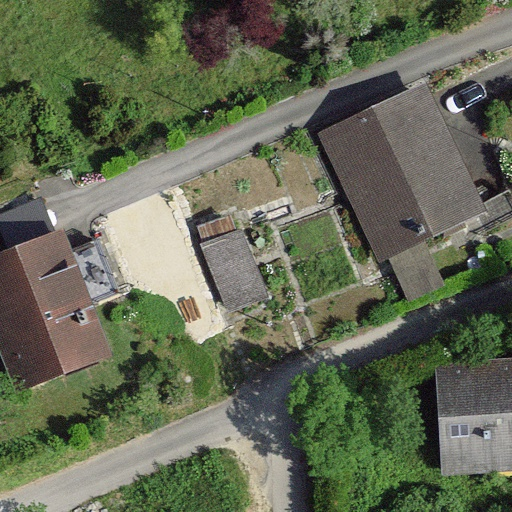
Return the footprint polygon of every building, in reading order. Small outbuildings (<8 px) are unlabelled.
[(151,0),(88,0),(94,17),(151,0)] [(200,69),(179,0),(151,0),(94,17),(116,93),(200,69)] [(481,211),(420,88),(320,137),(381,260),(481,211)] [(262,299),(229,216),(200,227),(233,310),(262,299)] [(71,254),(62,231),(0,255),(0,352),(15,392),(110,356),(89,302),(117,292),(98,244),(71,254)] [(511,471),(511,361),(437,364),(441,474),(511,471)]
